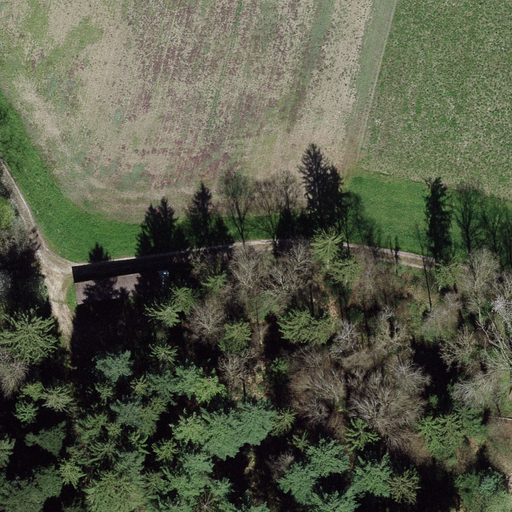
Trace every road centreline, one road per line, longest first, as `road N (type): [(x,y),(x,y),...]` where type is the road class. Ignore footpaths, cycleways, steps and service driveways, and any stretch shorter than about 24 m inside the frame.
road 1 (track): [(511,286),(252,234),(73,279)]
road 2 (track): [(73,279),(92,511)]
road 3 (track): [(0,171),(45,253),(73,279)]
